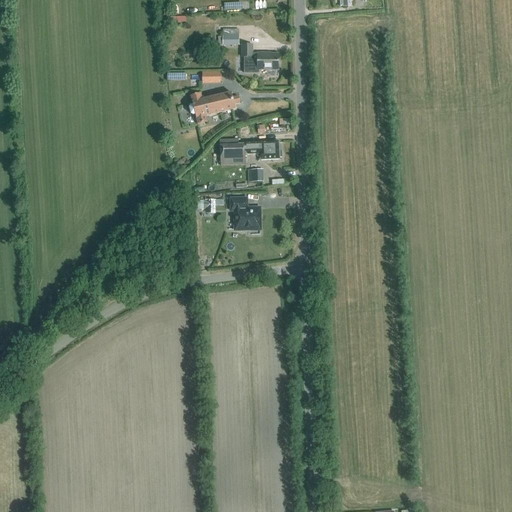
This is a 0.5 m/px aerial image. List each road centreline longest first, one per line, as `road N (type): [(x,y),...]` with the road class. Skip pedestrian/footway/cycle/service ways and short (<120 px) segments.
road 1 (tertiary): [(0,391),(144,295),(305,269)]
road 2 (tertiary): [(305,269),(299,0)]
road 3 (tertiary): [(313,511),(305,269)]
